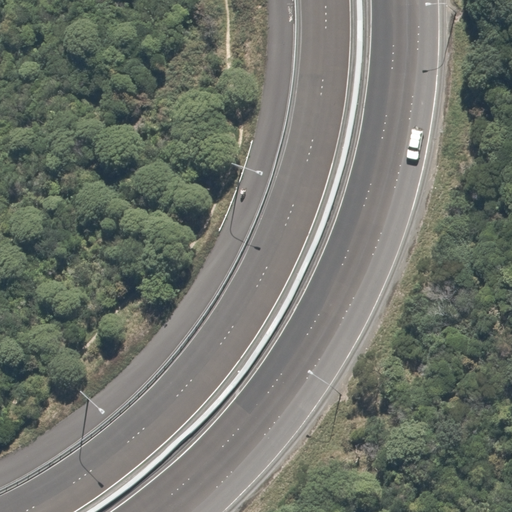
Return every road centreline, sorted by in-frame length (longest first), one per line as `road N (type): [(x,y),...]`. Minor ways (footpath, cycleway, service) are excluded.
road 1 (secondary): [(21,511),(108,457),(166,407),(245,303),(302,185),(320,92),(324,0)]
road 2 (secondary): [(406,0),(397,130),(369,237),(314,342),(242,438),(170,511)]
